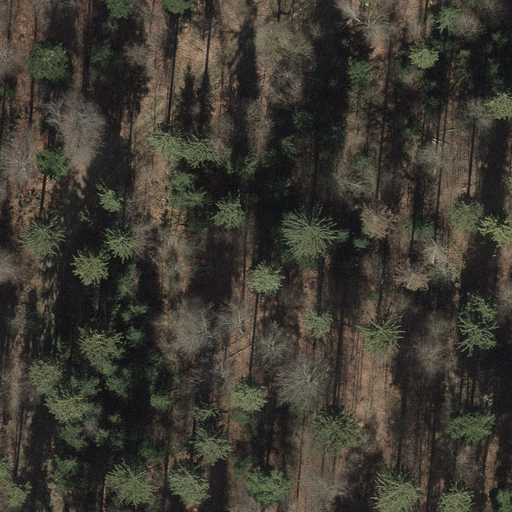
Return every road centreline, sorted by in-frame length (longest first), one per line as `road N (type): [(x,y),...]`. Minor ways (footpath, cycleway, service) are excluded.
road 1 (track): [(65,222),(103,169),(302,0)]
road 2 (track): [(40,511),(30,399),(34,341),(65,222)]
